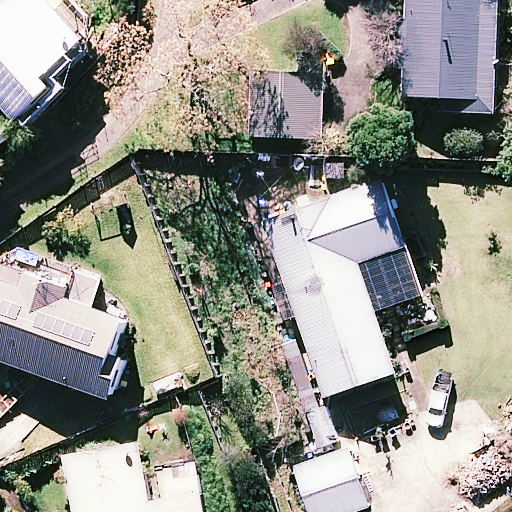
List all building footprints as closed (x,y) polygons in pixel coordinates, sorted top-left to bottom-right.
[(95,49),(51,0),(0,0),(0,103),(24,130),(61,97),(52,87),(95,49)] [(505,0),(414,0),(408,104),(449,106),(449,117),(499,120),(505,0)] [(323,145),(329,73),(261,68),(256,139),(323,145)] [(0,159),(12,147),(0,136),(0,159)] [(288,333),(301,328),(327,405),(401,380),(380,318),(429,301),(390,186),(309,214),(254,233),(288,333)] [(0,287),(0,363),(109,404),(122,409),(139,364),(126,359),(137,328),(96,313),(106,288),(12,253),(0,287)] [(414,423),(407,399),(350,416),(357,440),(414,423)] [(369,511),(372,511),(355,452),(296,469),(308,511),(369,511)] [(150,472),(147,454),(66,465),(72,511),(207,511),(201,465),(150,472)]
